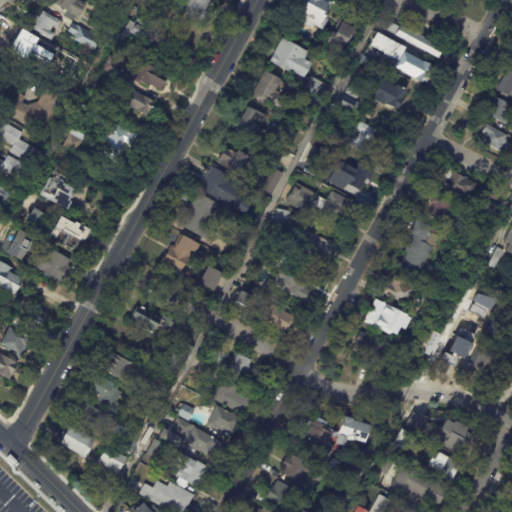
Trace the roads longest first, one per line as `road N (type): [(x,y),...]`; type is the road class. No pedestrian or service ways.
road 1 (residential): [(500,0),(220,511)]
road 2 (tertiary): [(257,0),(9,444)]
road 3 (residential): [(115,261),(326,386),(448,395),(511,417)]
